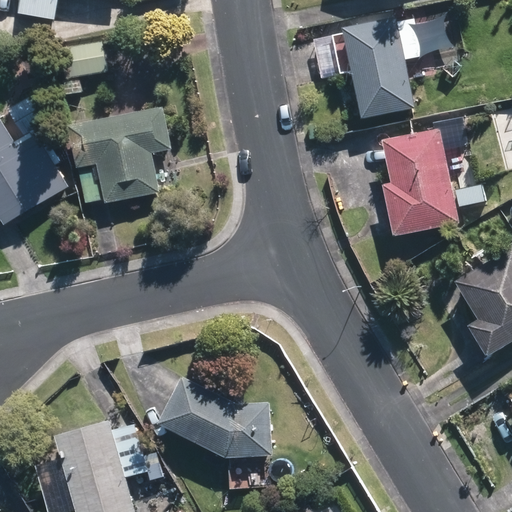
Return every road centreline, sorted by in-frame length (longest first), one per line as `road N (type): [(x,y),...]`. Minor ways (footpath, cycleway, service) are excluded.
road 1 (residential): [(0,350),(49,316),(305,254)]
road 2 (residential): [(305,254),(452,511)]
road 3 (residential): [(236,0),(305,254)]
